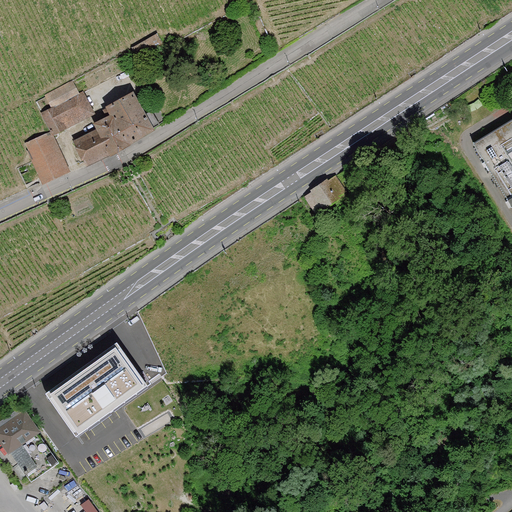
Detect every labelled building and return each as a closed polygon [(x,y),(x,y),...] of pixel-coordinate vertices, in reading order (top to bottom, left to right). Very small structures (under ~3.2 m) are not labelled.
[(141,60),(164,47),(158,35),(134,48),(141,60)] [(24,145),(44,185),(71,172),(54,136),(96,116),(84,92),(79,94),(73,83),(45,96),(52,109),(42,114),(51,132),(24,145)] [(87,167),(153,133),(133,94),(104,109),(108,118),(92,126),(95,132),(75,142),(87,167)] [(511,123),(474,146),(511,209),(511,123)] [(321,212),(347,196),(335,177),(309,194),(321,212)] [(126,339),(51,394),(83,438),(158,383),(126,339)] [(21,409),(0,424),(0,439),(32,482),(60,461),(21,409)] [(103,511),(91,495),(82,502),(90,511),(103,511)]
